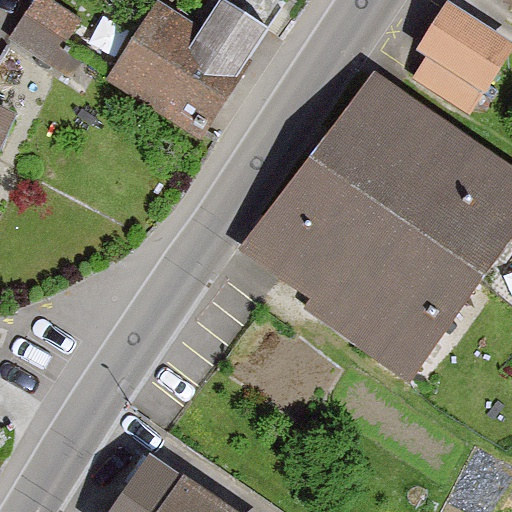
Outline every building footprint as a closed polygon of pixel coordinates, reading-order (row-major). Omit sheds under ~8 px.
[(43,0),(38,0),(11,43),(69,80),(98,35),(43,0)] [(107,84),(203,143),(272,30),(221,0),(212,0),(193,31),(154,7),(107,84)] [(511,0),(501,0),(498,6),(511,13),(511,0)] [(446,16),(419,54),(482,99),(510,61),(446,16)] [(511,177),(373,76),(236,262),(407,386),(511,242),(511,177)] [(0,179),(23,132),(0,121),(0,179)] [(147,469),(116,511),(234,511),(181,474),(172,487),(147,469)]
